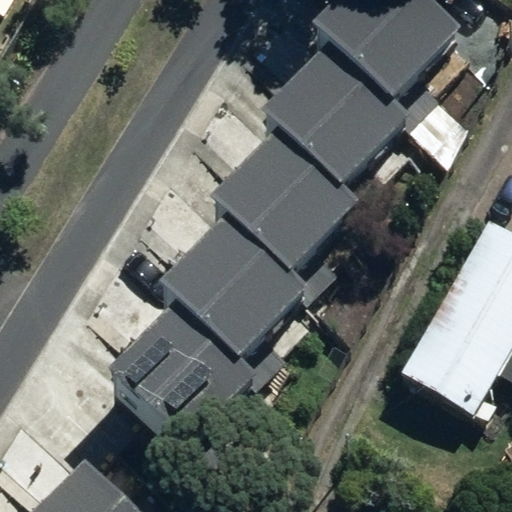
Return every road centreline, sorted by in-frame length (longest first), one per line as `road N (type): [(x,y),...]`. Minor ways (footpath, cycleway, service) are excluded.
road 1 (residential): [(212,0),(15,325)]
road 2 (residential): [(0,204),(126,0)]
